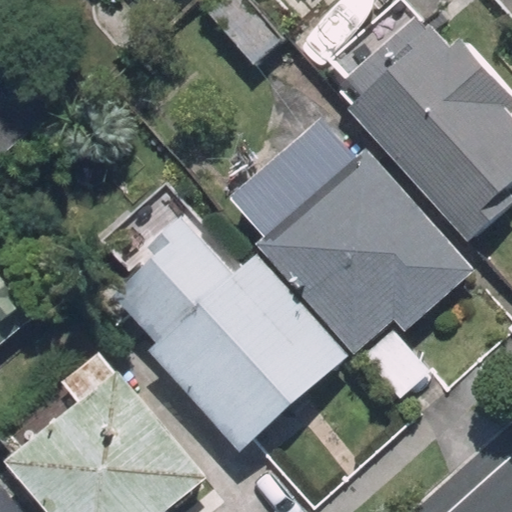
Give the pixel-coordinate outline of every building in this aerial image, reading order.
[(292,43),(253,0),(231,0),(218,13),(266,67),(292,43)] [(458,46),(438,24),(397,62),(401,66),(358,105),(478,241),(511,211),(511,91),(466,41),(458,46)] [(0,152),(7,161),(80,96),(22,31),(0,49),(0,152)] [(333,115),(240,198),(275,237),(265,244),(362,354),(402,319),(413,333),(486,269),(376,146),(368,154),(333,115)] [(350,358),(255,254),(232,275),(181,219),(147,251),(155,260),(114,298),(156,344),(148,353),(241,457),(350,358)] [(0,345),(37,316),(0,270),(0,345)] [(440,372),(403,328),(372,354),(410,398),(440,372)] [(95,398),(20,460),(63,511),(177,511),(223,474),(132,366),(130,369),(112,348),(77,377),(95,398)] [(32,511),(9,484),(0,490),(0,511),(32,511)]
